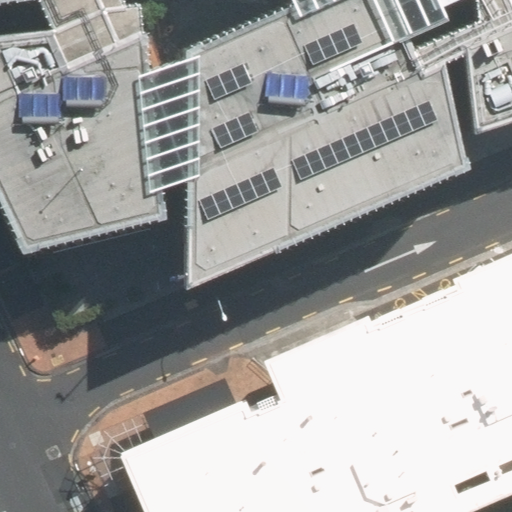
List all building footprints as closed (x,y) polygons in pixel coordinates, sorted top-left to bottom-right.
[(47,28),(0,32),(0,210),(19,251),(164,216),(160,183),(146,69),(138,2),(125,8),(121,0),(38,0),(42,12),(47,28)] [(471,0),(473,20),(439,36),(409,50),(403,37),(386,0),(296,0),(291,2),(191,44),(191,53),(187,175),(183,285),(460,165),(438,61),(448,56),(461,51),(472,131),(511,118),(511,0),(434,0),(437,5),(447,0),(471,0)] [(290,0),(291,2),(296,0),(386,0),(403,37),(443,20),(437,5),(434,0),(290,0)] [(191,53),(146,69),(160,183),(187,175),(191,53)] [(132,458),(155,511),(477,511),(511,497),(511,264),(348,334),(298,356),(264,371),(275,397),(132,458)] [(511,511),(511,499),(483,511),(511,511)]
